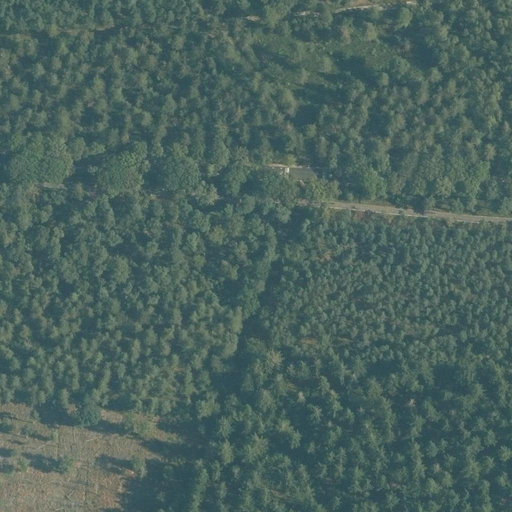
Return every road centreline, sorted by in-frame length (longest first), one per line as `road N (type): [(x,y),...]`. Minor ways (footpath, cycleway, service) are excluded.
road 1 (track): [(0,151),(504,172),(389,0)]
road 2 (secondary): [(511,187),(0,158)]
road 3 (track): [(416,0),(0,35)]
road 4 (track): [(190,511),(277,250),(288,174)]
